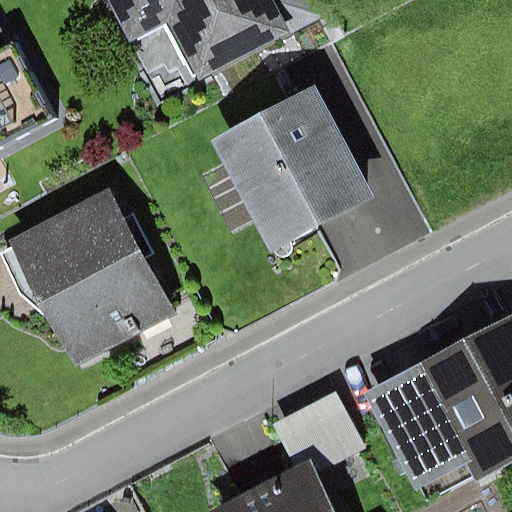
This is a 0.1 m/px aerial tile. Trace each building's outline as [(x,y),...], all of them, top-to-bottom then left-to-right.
[(280,0),(121,0),(142,41),(178,22),(205,76),(296,30),(280,0)] [(0,178),(85,133),(37,41),(0,60),(0,178)] [(328,104),(230,154),(283,257),(381,207),(328,104)] [(125,204),(19,263),(34,304),(80,343),(94,368),(188,317),(125,204)] [(511,341),(385,410),(435,502),(487,474),(493,485),(511,474),(511,341)] [(357,511),(333,467),(249,511),(357,511)]
